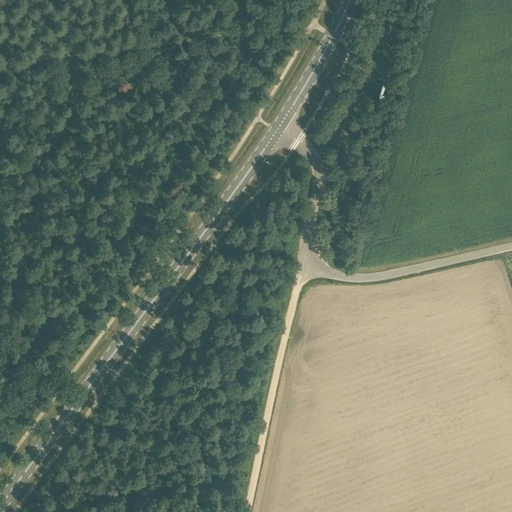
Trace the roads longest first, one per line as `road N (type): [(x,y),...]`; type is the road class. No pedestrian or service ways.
road 1 (primary): [(0,505),(276,130)]
road 2 (unclassified): [(511,246),(384,275),(322,271),(303,250),(319,170),(296,142)]
road 3 (track): [(303,250),(248,511)]
road 4 (track): [(312,25),(133,49)]
road 5 (primary): [(276,130),(349,0)]
